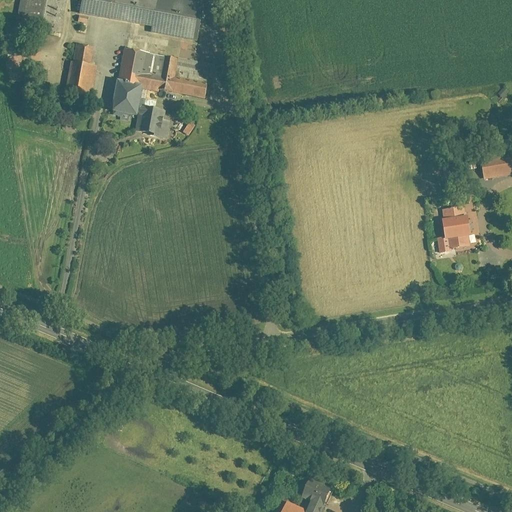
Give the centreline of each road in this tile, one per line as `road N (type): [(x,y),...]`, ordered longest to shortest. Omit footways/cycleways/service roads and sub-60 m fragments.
road 1 (unclassified): [(148,373),(163,359),(511,302)]
road 2 (secondary): [(474,511),(148,373)]
road 3 (secondary): [(148,373),(0,309)]
